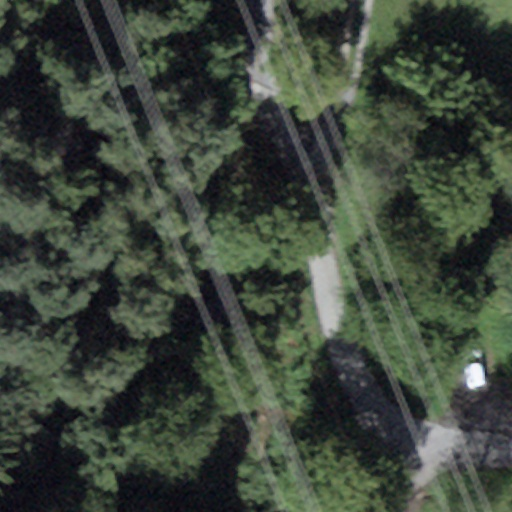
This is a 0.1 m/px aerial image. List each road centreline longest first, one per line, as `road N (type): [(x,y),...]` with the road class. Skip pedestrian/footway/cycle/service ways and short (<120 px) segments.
road 1 (unclassified): [(328,238),(370,392),(434,446),(511,456)]
road 2 (track): [(260,0),(258,83),(328,238)]
